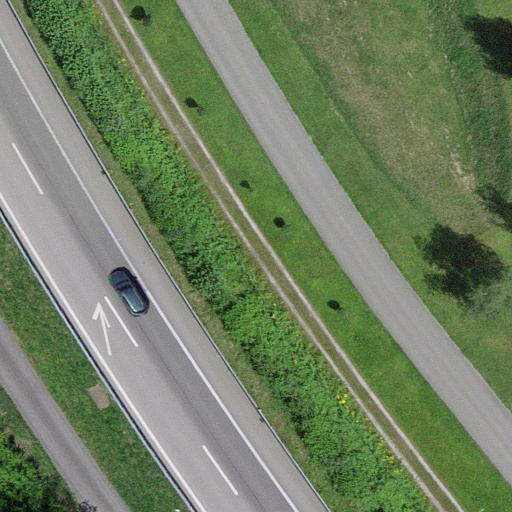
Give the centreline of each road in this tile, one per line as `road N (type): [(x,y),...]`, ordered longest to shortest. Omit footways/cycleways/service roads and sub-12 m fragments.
road 1 (track): [(454,511),(251,235),(106,0)]
road 2 (motorway): [(251,511),(121,320),(0,118)]
